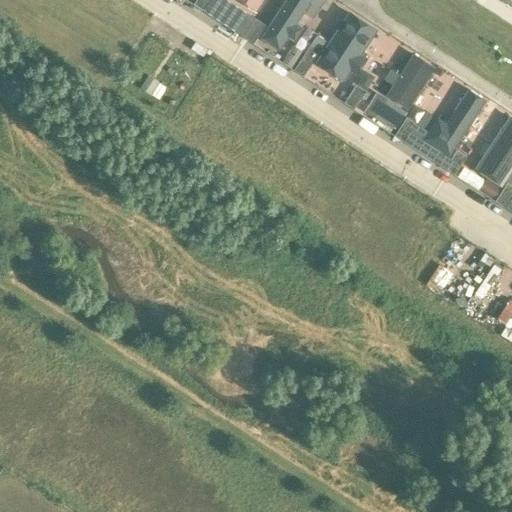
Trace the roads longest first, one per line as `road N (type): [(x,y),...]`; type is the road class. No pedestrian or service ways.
road 1 (residential): [(511,237),(149,0)]
road 2 (track): [(352,511),(0,282)]
road 3 (residential): [(511,106),(361,0)]
